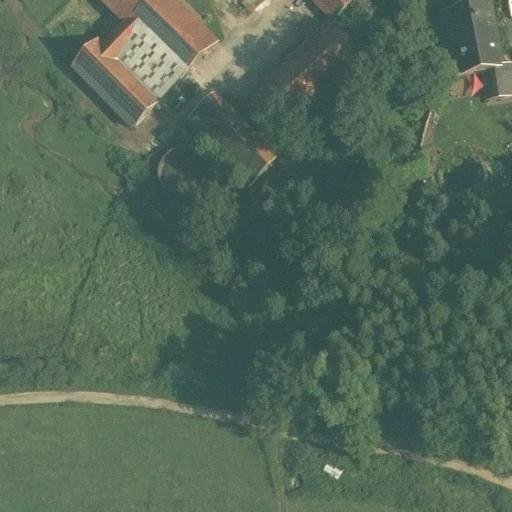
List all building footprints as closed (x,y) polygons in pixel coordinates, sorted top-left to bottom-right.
[(219,45),(172,0),(95,0),(118,23),(71,71),(133,132),(219,45)] [(385,0),(310,0),(333,24),(355,4),(371,20),(389,3),(385,0)] [(491,6),(439,16),(451,80),(490,73),(503,70),(503,69),(491,6)] [(329,26),(249,102),(284,139),(364,64),(329,26)] [(490,73),(496,103),(511,100),(511,69),(511,67),(503,69),(503,70),(490,73)] [(215,95),(185,125),(250,189),(279,159),(215,95)] [(170,194),(175,197),(180,198),(185,198),(191,196),(196,194),(200,190),(203,186),(205,181),(206,176),(206,170),(205,165),(202,160),(199,156),(195,153),(190,151),(184,150),(179,150),(174,151),(169,154),(165,157),(162,161),(159,166),(158,171),(158,177),(160,182),(162,187),(166,191),(170,194)]
